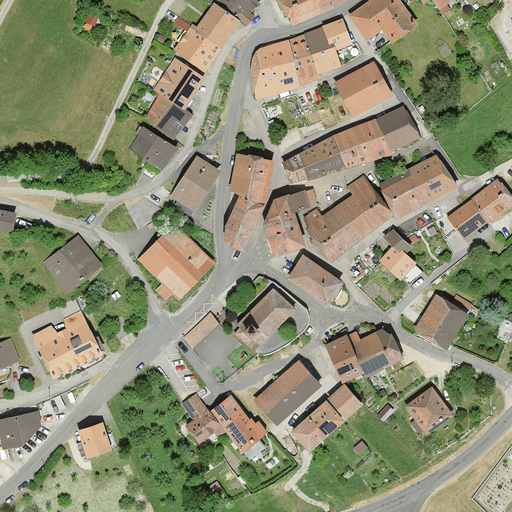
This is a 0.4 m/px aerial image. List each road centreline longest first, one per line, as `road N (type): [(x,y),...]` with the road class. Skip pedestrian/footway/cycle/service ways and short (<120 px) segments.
road 1 (residential): [(222,263),(218,221),(243,55),(262,34),(357,0)]
road 2 (residential): [(222,263),(260,266),(318,308),(376,316),(511,386)]
road 3 (residential): [(0,202),(115,246),(164,338)]
road 4 (residential): [(0,497),(144,357)]
road 5 (tertiary): [(511,416),(464,462),(371,511)]
road 6 (residential): [(0,403),(144,357)]
